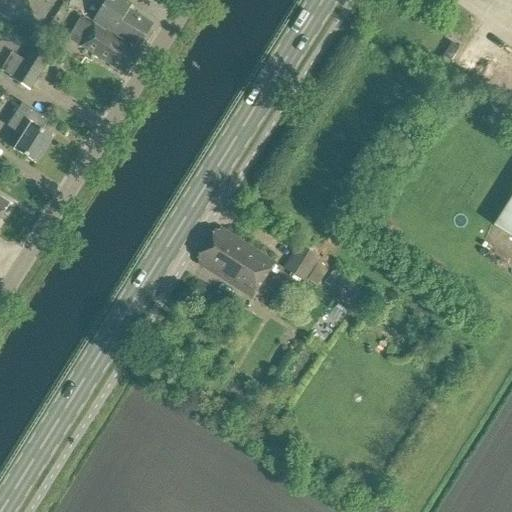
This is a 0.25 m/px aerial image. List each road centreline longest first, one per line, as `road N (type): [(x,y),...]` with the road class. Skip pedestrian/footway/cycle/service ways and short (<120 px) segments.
road 1 (primary): [(0,511),(324,0)]
road 2 (unclassified): [(0,303),(191,0)]
